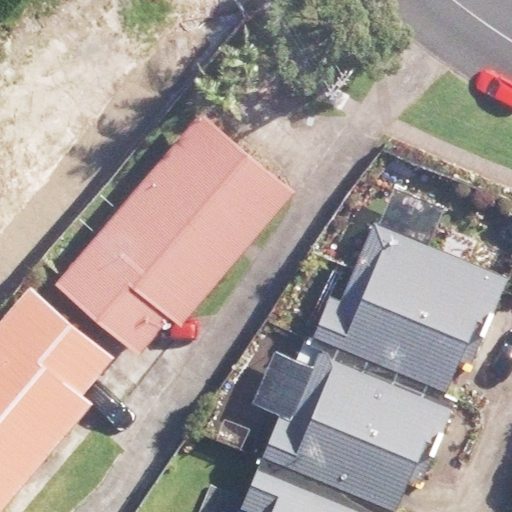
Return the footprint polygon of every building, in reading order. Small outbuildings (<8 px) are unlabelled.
[(0,206),(18,221),(86,138),(59,116),(68,105),(57,96),(82,66),(31,24),(0,61),(0,206)] [(197,109),(49,284),(133,354),(165,317),(175,325),(291,188),(241,152),(197,109)] [(245,510),(243,511),(389,511),(415,452),(426,456),(450,399),(439,394),(470,323),(480,327),(501,276),(367,220),(334,298),(324,294),(234,506),(245,510)] [(0,275),(17,256),(0,241),(0,275)] [(25,286),(0,315),(0,507),(89,403),(78,393),(109,356),(63,320),(25,286)]
